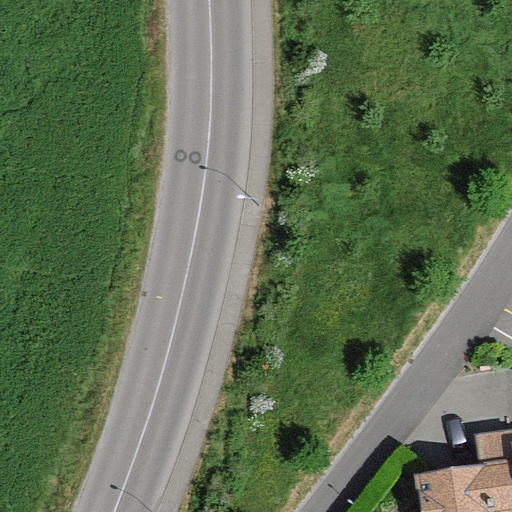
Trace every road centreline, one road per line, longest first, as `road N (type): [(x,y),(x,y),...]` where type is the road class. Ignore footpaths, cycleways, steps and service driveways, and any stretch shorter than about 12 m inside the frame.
road 1 (tertiary): [(116,511),(160,385),(202,217),(211,0)]
road 2 (residential): [(511,253),(323,511)]
